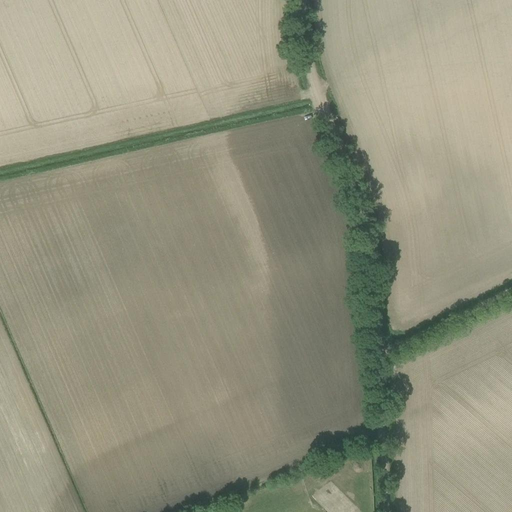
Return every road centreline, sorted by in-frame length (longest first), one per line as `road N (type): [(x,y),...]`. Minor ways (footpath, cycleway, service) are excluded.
road 1 (track): [(298,0),(302,61),(360,218),(375,356)]
road 2 (track): [(375,356),(380,511)]
road 3 (track): [(375,356),(511,292)]
